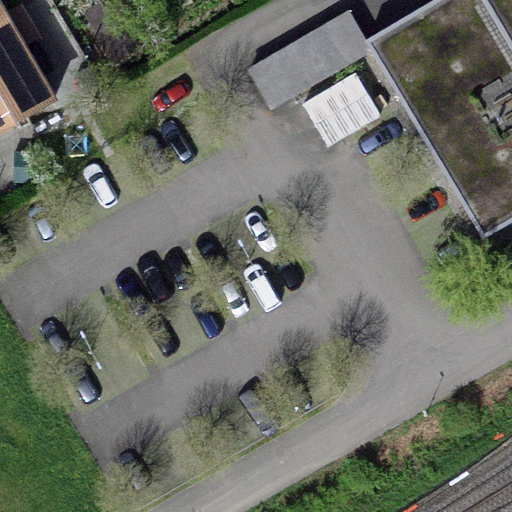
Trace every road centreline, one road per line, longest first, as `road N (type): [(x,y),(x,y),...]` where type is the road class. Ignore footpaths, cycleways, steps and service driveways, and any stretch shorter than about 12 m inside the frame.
road 1 (unknown): [(315,0),(235,45),(223,84),(431,364)]
road 2 (residential): [(511,312),(203,511)]
